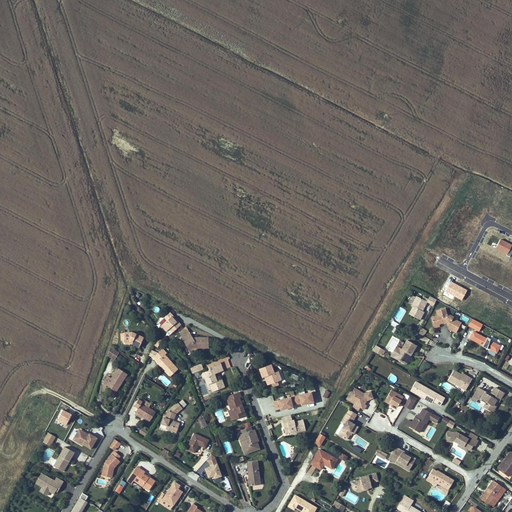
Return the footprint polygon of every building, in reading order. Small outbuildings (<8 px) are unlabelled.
[(425,306),(427,302),(433,305),(436,300),(430,296),(428,299),(423,297),(422,299),(416,296),(416,298),(412,296),(409,303),(412,304),(411,306),(413,307),(409,314),(420,320),(424,312),(419,310),(420,308),(421,309),(423,305),(425,306)] [(456,320),(453,318),(453,317),(450,315),(447,316),(445,308),(437,311),(438,316),(431,318),(434,328),(440,326),(439,324),(447,322),(448,325),(453,328),(452,330),(456,332),(461,323),(456,320)] [(177,328),(181,325),(178,321),(176,322),(172,317),(173,316),(170,312),(164,317),(165,318),(167,320),(161,326),(166,331),(169,329),(172,333),(177,328)] [(161,326),(167,320),(165,318),(159,323),(161,326)] [(476,330),(480,323),(472,319),(468,326),(476,330)] [(181,337),(189,332),(186,326),(184,328),(180,332),(179,333),(181,337)] [(139,347),(144,338),(132,332),(121,333),(122,341),(124,340),(125,341),(130,341),(132,342),(131,343),(139,347)] [(208,348),(208,337),(193,338),(189,332),(181,337),(179,338),(182,344),(184,343),(189,351),(196,346),(198,346),(198,348),(208,348)] [(500,346),(490,341),(490,339),(487,337),(487,339),(473,332),(469,338),(483,345),(482,346),(487,349),(487,348),(488,347),(490,348),(490,349),(497,353),(500,346)] [(404,363),(409,354),(411,355),(416,346),(407,340),(402,349),(396,346),(391,355),(404,363)] [(382,356),(385,351),(376,345),(373,351),(382,356)] [(111,358),(116,350),(110,346),(107,355),(111,358)] [(178,369),(165,354),(166,353),(163,349),(158,353),(152,350),(149,355),(154,357),(163,368),(164,367),(166,369),(165,370),(170,376),(178,369)] [(115,360),(119,352),(116,350),(111,358),(115,360)] [(217,381),(214,374),(215,373),(223,370),(220,363),(209,367),(210,369),(209,371),(201,374),(202,379),(205,378),(207,384),(209,383),(212,391),(224,387),(222,380),(218,381),(217,381)] [(203,369),(201,364),(190,368),(192,373),(203,369)] [(274,373),(271,364),(259,369),(263,377),(267,376),(268,380),(266,381),(268,385),(272,383),(277,382),(281,380),(278,372),(274,373)] [(122,382),(127,374),(118,368),(111,378),(108,376),(103,383),(111,388),(113,385),(117,388),(121,381),(122,382)] [(465,390),(472,379),(463,374),(462,376),(460,375),(461,374),(454,370),(448,380),(465,390)] [(116,392),(122,382),(121,381),(117,388),(113,385),(111,388),(116,392)] [(422,395),(414,391),(419,383),(416,381),(410,391),(422,397),(424,395),(422,394),(422,395)] [(445,398),(419,383),(414,391),(422,395),(422,394),(424,395),(422,397),(432,403),(433,401),(440,405),(445,398)] [(365,401),(373,398),(371,391),(363,394),(362,392),(353,387),(346,399),(354,404),(352,407),(358,411),(360,407),(364,409),(367,405),(363,403),(365,401)] [(489,396),(485,393),(485,392),(478,388),(473,396),(478,398),(478,397),(487,402),(486,403),(484,407),(492,411),(495,406),(493,405),(496,400),(499,402),(504,393),(494,388),(489,396)] [(403,406),(407,399),(391,390),(387,398),(391,400),(389,402),(393,404),(397,407),(399,403),(403,406)] [(292,405),(296,404),(301,403),(301,405),(313,402),(313,400),(317,399),(315,391),(274,401),(276,409),(280,408),(280,410),(293,407),(292,405)] [(242,409),(242,408),(243,407),(239,398),(241,397),(239,392),(226,397),(231,410),(234,419),(246,415),(243,409),(242,409)] [(410,410),(416,400),(409,396),(407,399),(403,406),(410,410)] [(156,412),(141,403),(144,399),(140,397),(134,406),(138,408),(135,412),(150,422),(156,412)] [(180,423),(173,421),(176,414),(182,409),(182,408),(186,405),(182,400),(178,404),(177,402),(167,411),(165,418),(163,417),(161,423),(167,426),(167,427),(170,428),(169,430),(176,432),(180,423)] [(219,423),(225,420),(220,408),(214,410),(219,423)] [(426,423),(429,418),(436,423),(439,418),(423,408),(419,416),(417,415),(412,422),(408,420),(406,425),(419,432),(425,423),(426,423)] [(67,428),(72,414),(61,410),(56,423),(67,428)] [(354,418),(357,414),(349,410),(347,414),(354,418)] [(354,434),(358,427),(352,423),(354,418),(347,414),(342,422),(345,424),(338,435),(346,440),(349,434),(351,432),(354,434)] [(306,430),(303,420),(294,422),(294,420),(292,421),(291,415),(282,417),(283,423),(287,422),(288,427),(284,428),(285,433),(297,431),(297,432),(306,430)] [(207,426),(204,418),(198,420),(202,428),(207,426)] [(259,449),(257,441),(258,441),(255,430),(252,431),(251,427),(241,430),(243,434),(241,435),(244,442),(246,441),(247,444),(242,446),(245,454),(259,449)] [(91,449),(97,438),(89,434),(89,435),(88,436),(85,435),(85,432),(79,429),(74,438),(79,440),(78,443),(83,446),(83,444),(91,449)] [(55,437),(49,433),(45,439),(52,443),(55,437)] [(205,448),(209,440),(194,433),(187,449),(195,453),(198,445),(205,448)] [(476,440),(469,436),(468,439),(458,433),(447,433),(447,438),(450,438),(450,441),(455,442),(459,444),(466,448),(470,450),(472,447),(470,446),(472,444),(473,445),(475,446),(478,441),(476,440)] [(314,445),(320,448),(325,437),(319,434),(314,445)] [(244,442),(241,435),(239,436),(242,446),(247,444),(246,441),(244,442)] [(117,448),(121,443),(115,439),(112,444),(117,447),(117,448)] [(474,448),(483,452),(487,443),(479,439),(474,448)] [(359,447),(352,442),(349,446),(357,450),(359,447)] [(68,462),(74,452),(64,446),(56,460),(55,459),(54,460),(52,464),(52,465),(63,471),(67,464),(66,464),(67,462),(68,462)] [(416,458),(407,453),(406,455),(402,452),(403,451),(395,446),(388,458),(396,463),(397,460),(406,465),(404,468),(409,471),(416,458)] [(332,468),(337,460),(319,449),(311,464),(321,469),(324,463),(326,464),(326,465),(332,468)] [(114,468),(120,461),(117,459),(120,456),(115,451),(104,463),(102,473),(111,475),(112,468),(113,467),(114,468)] [(506,464),(511,455),(511,453),(510,452),(498,469),(501,471),(504,466),(506,468),(508,465),(506,464)] [(211,454),(206,460),(209,463),(216,460),(215,457),(211,454)] [(501,471),(508,476),(511,471),(511,455),(506,464),(508,465),(506,468),(504,466),(501,471)] [(339,459),(330,473),(338,478),(347,464),(339,459)] [(221,476),(216,460),(209,463),(210,466),(208,467),(209,469),(206,470),(208,477),(212,476),(213,479),(221,476)] [(259,478),(257,462),(247,463),(249,473),(250,473),(250,476),(249,478),(250,485),(258,484),(258,479),(259,478)] [(111,475),(102,473),(102,475),(112,477),(114,468),(113,467),(112,468),(111,475)] [(155,481),(149,477),(148,478),(143,474),(145,472),(141,469),(139,472),(135,469),(127,481),(131,484),(134,480),(149,490),(155,481)] [(454,480),(445,475),(444,476),(441,475),(442,473),(437,470),(437,471),(433,469),(429,475),(433,478),(432,480),(448,490),(454,480)] [(60,488),(63,482),(56,477),(54,481),(42,473),(36,483),(42,487),(41,489),(48,493),(49,491),(54,494),(57,490),(55,489),(56,487),(60,488)] [(370,483),(378,481),(376,473),(360,477),(361,479),(353,481),(354,485),(352,488),(353,489),(358,492),(358,491),(360,489),(363,488),(363,489),(367,488),(371,487),(370,483)] [(433,478),(429,475),(426,480),(436,485),(437,483),(432,480),(433,478)] [(500,496),(505,490),(493,481),(485,491),(487,493),(486,495),(483,494),(480,498),(489,504),(489,503),(493,506),(500,496)] [(171,495),(177,485),(174,483),(167,493),(171,495)] [(294,495),(287,508),(295,511),(314,511),(317,507),(294,495)] [(413,501),(405,496),(403,499),(411,504),(413,501)] [(78,511),(85,501),(80,497),(71,511),(78,511)] [(420,511),(410,505),(411,504),(403,499),(397,508),(403,511),(420,511)] [(342,511),(345,508),(345,506),(337,501),(333,507),(341,511),(342,511)]
